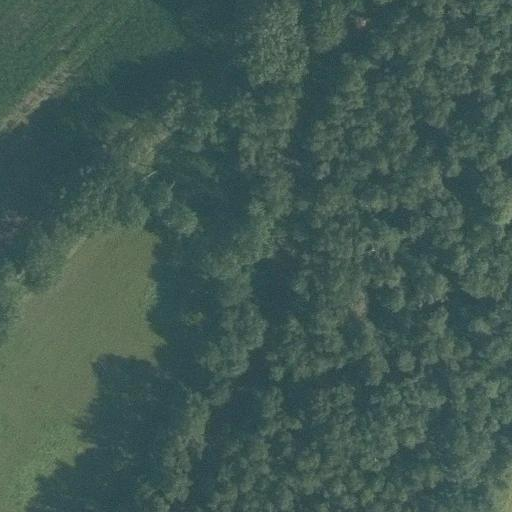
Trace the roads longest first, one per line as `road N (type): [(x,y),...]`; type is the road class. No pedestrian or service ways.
road 1 (unknown): [(185,511),(244,389),(286,272),(312,91),(370,0)]
road 2 (unclassified): [(284,0),(0,281)]
